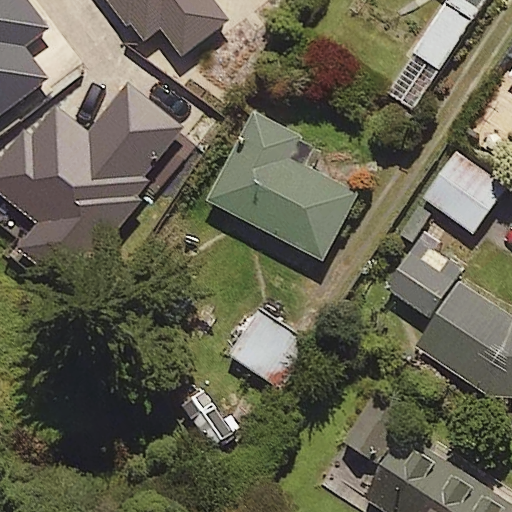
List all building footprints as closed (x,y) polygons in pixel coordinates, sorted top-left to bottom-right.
[(0,0),(0,129),(54,88),(30,57),(56,37),(27,0),(0,0)] [(110,0),(151,51),(169,36),(192,65),(240,27),(219,0),(110,0)] [(499,3),(494,0),(453,0),(391,95),(424,117),(499,3)] [(146,206),(158,190),(152,185),(189,138),(134,94),(96,143),(56,111),(0,181),(0,195),(46,231),(25,257),(79,299),(150,209),(146,206)] [(308,146),(263,122),(217,209),(332,270),(366,205),(297,168),(308,146)] [(511,194),(511,191),(460,155),(428,201),(481,239),(511,194)] [(469,272),(427,246),(395,297),(437,323),(469,272)] [(511,319),(467,292),(448,322),(446,322),(426,355),(499,404),(511,404),(511,319)] [(319,354),(266,319),(237,362),(290,397),(319,354)] [(351,447),(387,473),(423,425),(387,398),(351,447)] [(511,511),(511,507),(417,446),(376,509),(381,511),(511,511)]
